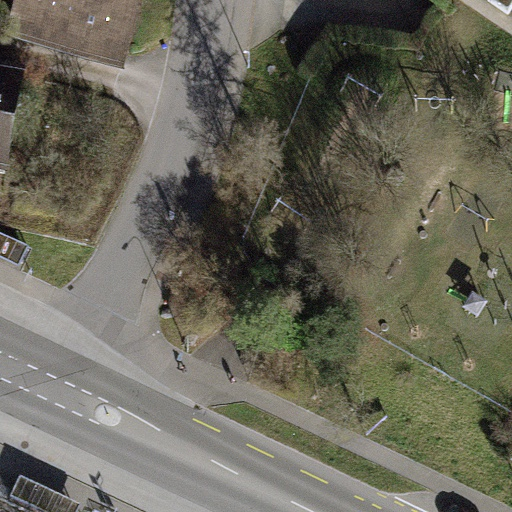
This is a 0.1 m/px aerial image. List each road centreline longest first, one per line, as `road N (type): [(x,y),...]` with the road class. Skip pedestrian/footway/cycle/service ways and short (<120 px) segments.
road 1 (residential): [(57,392),(178,127),(207,0)]
road 2 (secondary): [(57,392),(309,511)]
